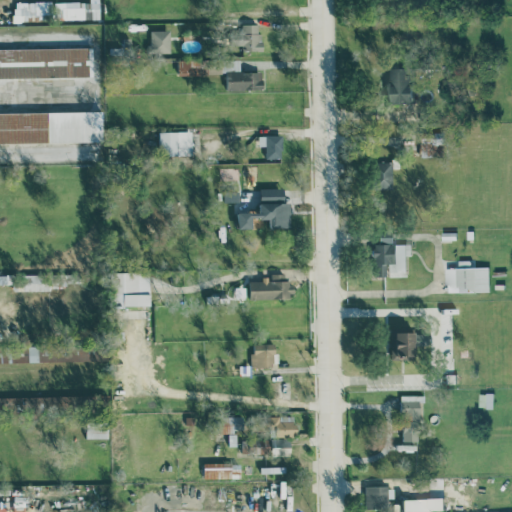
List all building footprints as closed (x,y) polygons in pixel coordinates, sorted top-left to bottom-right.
[(15,1),(15,21),(50,20),(49,1),(15,1)] [(100,18),(100,1),(55,2),(56,19),(87,19),(87,18),(100,18)] [(262,24),(243,23),(242,49),(261,50),(262,24)] [(171,30),(151,29),(151,52),(171,52),(171,30)] [(0,48),(0,77),(90,76),(89,47),(0,48)] [(179,59),(179,74),(207,73),(206,58),(179,59)] [(228,89),(263,88),(263,71),(241,71),(240,59),(217,60),(217,73),(228,72),(228,89)] [(416,68),(390,67),(389,102),(415,102),(416,68)] [(0,112),(0,142),(104,141),(103,110),(0,112)] [(192,130),(160,131),(160,155),(198,154),(198,142),(193,142),(192,130)] [(265,158),(282,158),(283,135),(259,135),(259,145),(266,146),(265,158)] [(393,188),(392,161),(375,162),(376,189),(393,188)] [(291,228),(291,202),(285,202),(285,187),(260,188),(261,211),(238,212),(239,228),(254,228),(253,218),(270,217),(270,229),(291,228)] [(239,201),(239,191),(224,191),(224,201),(239,201)] [(375,276),(388,275),(388,276),(408,276),(407,243),(374,244),(375,276)] [(490,267),(447,268),(448,292),(491,291),(490,267)] [(149,305),(149,288),(141,288),(141,272),(115,271),(115,304),(149,305)] [(250,299),(294,298),(294,282),(285,282),(285,273),(270,273),(270,279),(250,280),(250,299)] [(417,332),(396,332),(395,357),(417,358),(417,332)] [(251,367),(275,367),(275,343),(254,343),(255,352),(250,352),(251,367)] [(495,408),(495,393),(480,392),(480,407),(495,408)] [(421,395),(403,394),(402,441),(420,441),(421,395)] [(270,416),(270,427),(276,426),(276,435),(298,435),(298,423),(294,423),(294,415),(270,416)] [(244,417),(229,416),(228,431),(244,432),(244,417)] [(108,438),(108,420),(87,420),(87,438),(108,438)] [(272,437),(271,453),(291,454),(292,438),(272,437)] [(398,451),(416,452),(417,445),(399,444),(398,451)] [(204,463),(204,479),(241,477),(241,462),(204,463)] [(388,486),(365,485),(365,507),(388,508),(388,486)] [(447,510),(446,497),(409,498),(409,511),(447,510)]
